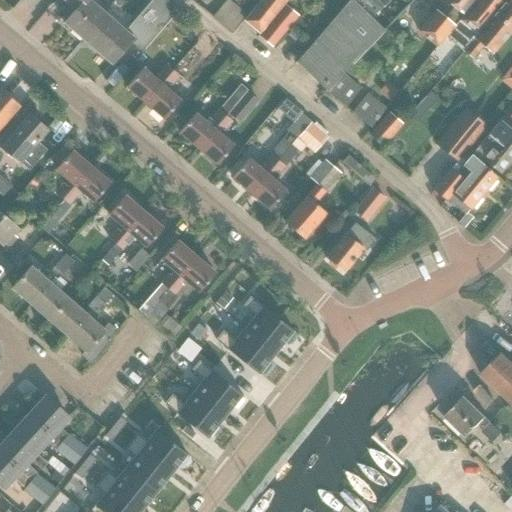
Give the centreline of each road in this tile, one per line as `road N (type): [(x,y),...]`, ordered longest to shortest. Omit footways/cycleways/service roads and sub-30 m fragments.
road 1 (unclassified): [(345,326),(0,31)]
road 2 (residential): [(488,260),(185,0)]
road 3 (unclassified): [(195,511),(345,326)]
road 4 (residential): [(30,358),(81,399),(140,325)]
road 5 (unclassified): [(345,326),(488,260)]
